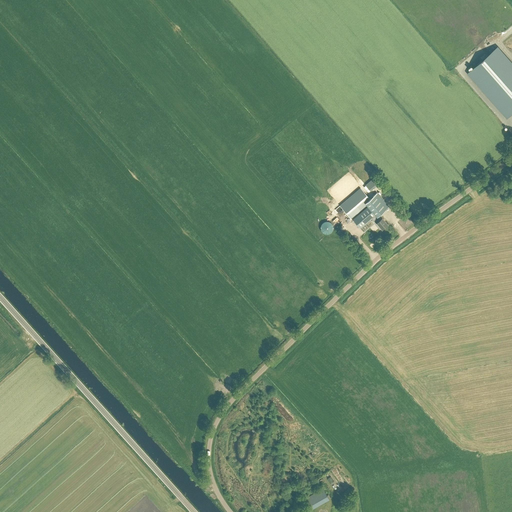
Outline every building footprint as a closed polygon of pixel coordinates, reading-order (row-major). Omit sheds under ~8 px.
[(507,120),(511,115),(511,63),(498,47),(467,75),(507,120)] [(360,229),(365,224),(371,219),(375,223),(376,223),(381,229),(387,224),(382,218),(381,219),(378,215),(388,206),(377,193),(370,199),(360,188),(340,205),(351,218),(366,205),(368,207),(352,220),(360,229)] [(326,234),(329,233),(330,233),(332,232),(332,230),(333,229),(333,227),(333,226),(333,225),(332,224),(332,223),(331,222),(330,222),(328,221),(327,221),(325,221),(324,221),(323,222),(321,224),(321,225),(320,227),(321,229),(321,230),(322,232),(324,233),(326,234)] [(372,225),(369,227),(375,234),(380,230),(379,229),(377,230),(372,225)] [(349,281),(357,274),(354,271),(346,278),(349,281)] [(275,349),(278,352),(287,342),(284,339),(275,349)] [(306,498),(312,509),(329,499),(323,489),(306,498)]
